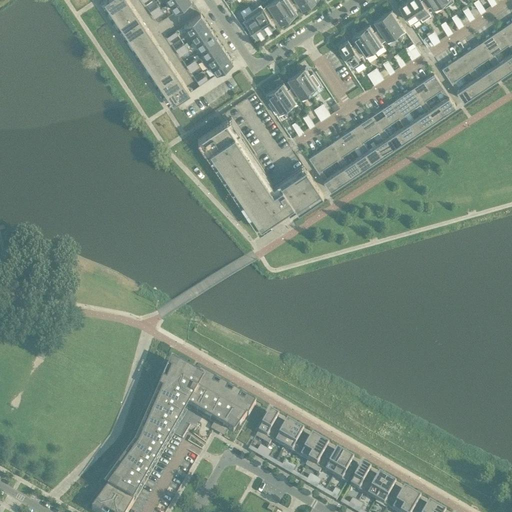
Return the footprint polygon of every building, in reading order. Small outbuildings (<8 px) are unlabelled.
[(103,0),(110,10),(124,0),(103,0)] [(117,19),(134,7),(129,0),(124,0),(110,10),(117,19)] [(191,0),(173,0),(169,3),(174,11),(191,0)] [(288,16),(276,0),(272,0),(265,6),(272,16),(274,15),(279,22),(288,16)] [(294,2),(292,0),(276,0),(288,16),(296,10),(292,3),(294,2)] [(422,21),(408,0),(404,0),(398,4),(411,22),(419,17),(422,21)] [(427,8),(429,7),(424,0),(408,0),(422,21),(431,15),(427,8)] [(480,12),(485,8),(479,0),(474,3),(480,12)] [(272,16),(265,6),(262,7),(260,4),(251,9),(266,31),(275,25),(270,18),(272,16)] [(462,9),(469,19),(474,16),(467,6),(462,9)] [(140,16),(138,14),(134,7),(117,19),(123,28),(140,16)] [(266,31),(251,9),(243,15),(245,19),(242,20),(250,31),(252,30),(257,37),(266,31)] [(382,15),(397,37),(405,31),(391,9),(382,15)] [(189,33),(206,22),(200,13),(183,25),(189,33)] [(458,26),(463,23),(456,13),(451,17),(458,26)] [(397,37),(382,15),(374,21),(378,28),(376,30),(383,40),(386,39),(388,42),(397,37)] [(146,26),(144,22),(140,16),(123,28),(129,37),(146,26)] [(447,34),(452,31),(445,21),(440,24),(447,34)] [(511,23),(511,21),(501,28),(511,44),(511,23)] [(194,41),(211,30),(206,22),(189,33),(194,41)] [(383,40),(376,30),(374,31),(369,24),(360,30),(375,51),(384,45),(381,42),(383,40)] [(135,47),(153,35),(146,26),(129,37),(135,47)] [(511,49),(511,52),(506,57),(511,65),(511,44),(501,28),(491,35),(501,49),(508,44),(511,49)] [(200,49),(216,38),(211,30),(194,41),(200,49)] [(375,51),(360,30),(352,36),(356,43),(354,44),(362,55),(364,54),(366,57),(375,51)] [(430,33),(436,41),(439,39),(433,31),(430,33)] [(436,41),(430,33),(428,35),(433,43),(436,41)] [(159,44),(156,40),(153,35),(135,47),(141,56),(159,44)] [(499,62),(493,54),(501,49),(491,35),(481,41),(503,73),(511,66),(511,65),(506,57),(499,62)] [(216,38),(200,49),(205,57),(222,46),(216,38)] [(362,55),(354,44),(352,46),(347,39),(338,45),(350,63),(362,55)] [(494,65),(486,70),(493,80),(503,73),(481,41),(471,48),(481,62),(489,57),(494,65)] [(148,65),(165,53),(159,44),(141,56),(148,65)] [(205,57),(201,60),(207,68),(210,65),(227,54),(222,46),(205,57)] [(405,48),(411,58),(414,56),(407,46),(405,48)] [(479,75),(474,67),(481,62),(471,48),(461,55),(483,87),(493,80),(486,70),(479,75)] [(394,56),(400,65),(405,62),(398,52),(394,56)] [(171,63),(167,57),(165,53),(148,65),(154,74),(171,63)] [(233,62),(227,54),(210,65),(216,73),(233,62)] [(461,76),(469,70),(474,78),(466,84),(473,93),(483,87),(461,55),(451,61),(461,76)] [(383,63),(389,73),(394,70),(387,60),(383,63)] [(466,84),(459,88),(454,80),(461,76),(451,61),(441,68),(463,100),(473,93),(466,84)] [(160,84),(177,72),(171,63),(154,74),(160,84)] [(305,67),(296,73),(308,91),(320,83),(312,72),(310,74),(305,67)] [(372,70),(378,80),(383,77),(376,67),(372,70)] [(378,80),(372,70),(367,73),(374,83),(378,80)] [(166,93),(184,81),(177,72),(160,84),(166,93)] [(290,87),(297,98),(308,91),(296,73),(287,79),(292,86),(290,87)] [(423,80),(433,95),(440,90),(446,98),(439,103),(445,112),(455,105),(434,73),(423,80)] [(433,95),(423,80),(413,87),(434,119),(445,112),(439,103),(430,108),(425,100),(433,95)] [(184,81),(166,93),(173,103),(190,91),(184,81)] [(297,98),(290,87),(288,89),(283,82),(274,88),(289,109),(287,105),(297,98)] [(425,112),(418,116),(424,126),(434,119),(413,87),(402,94),(412,109),(419,104),(425,112)] [(289,109),(274,88),(265,94),(270,101),(268,102),(275,113),(277,112),(280,115),(289,109)] [(410,122),(404,114),(412,109),(402,94),(392,101),(413,133),(424,126),(418,116),(410,122)] [(391,122),(399,117),(404,125),(397,131),(403,140),(413,133),(392,101),(382,108),(391,122)] [(331,105),(335,110),(340,107),(336,102),(331,105)] [(318,106),(325,116),(330,113),(323,103),(318,106)] [(325,116),(318,106),(314,109),(320,119),(325,116)] [(397,131),(389,136),(383,128),(391,122),(382,108),(371,115),(393,147),(403,140),(397,131)] [(303,117),(309,126),(314,123),(307,113),(303,117)] [(384,140),(376,145),(382,154),(393,147),(371,115),(361,122),(370,137),(378,131),(384,140)] [(323,194),(307,169),(295,177),(293,175),(280,184),(278,181),(273,185),(237,132),(240,131),(231,117),(197,139),(259,231),(272,222),(270,218),(284,209),(289,216),(323,194)] [(292,124),(298,134),(303,131),(296,121),(292,124)] [(368,150),(363,142),(370,137),(361,122),(350,129),(372,161),(382,154),(376,145),(368,150)] [(363,154),(355,159),(361,168),(372,161),(350,129),(340,136),(350,151),(357,146),(363,154)] [(348,164),(342,156),(350,151),(340,136),(329,143),(351,175),(361,168),(355,159),(348,164)] [(337,159),(342,167),(334,173),(340,182),(351,175),(329,143),(319,150),(329,165),(337,159)] [(334,173),(327,178),(322,170),(329,165),(319,150),(308,157),(330,189),(340,182),(334,173)] [(214,422),(229,431),(233,433),(237,426),(239,427),(247,417),(248,418),(256,405),(194,369),(194,370),(195,371),(194,373),(193,374),(170,361),(155,395),(156,396),(152,404),(152,403),(149,409),(150,410),(146,417),(145,417),(143,423),(144,423),(140,431),(139,431),(137,437),(138,437),(134,445),(129,452),(128,451),(124,456),(125,457),(120,464),(119,463),(115,469),(116,469),(111,476),(110,476),(107,481),(111,484),(91,511),(93,511),(128,511),(174,433),(189,408),(214,422)] [(271,440),(282,422),(269,414),(258,433),(256,437),(268,445),(271,441),(271,440)] [(271,440),(283,448),(294,429),(282,422),(271,440)] [(283,448),(296,455),(307,436),(294,429),(283,448)] [(296,455),(308,462),(319,443),(307,436),(296,455)] [(321,469),(331,451),(319,443),(308,462),(306,467),(318,474),(321,469)] [(344,458),(331,451),(321,469),(333,476),(344,458)] [(346,484),(357,465),(344,458),(333,476),(346,484)] [(350,486),(363,494),(374,475),(361,467),(350,486)] [(363,494),(375,501),(386,482),(374,475),(363,494)] [(375,501),(388,508),(399,489),(386,482),(375,501)] [(402,511),(411,496),(399,489),(388,508),(394,511),(402,511)] [(402,511),(418,511),(423,504),(411,496),(402,511)]
